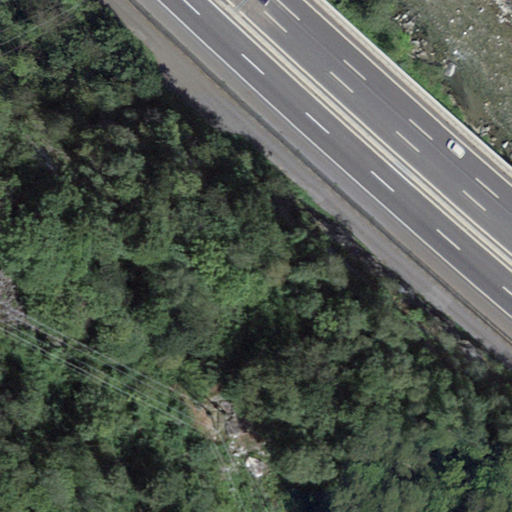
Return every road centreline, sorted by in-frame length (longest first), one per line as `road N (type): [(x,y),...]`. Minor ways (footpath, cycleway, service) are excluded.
road 1 (unclassified): [(108,0),(511,360)]
road 2 (motorway): [(182,0),(511,296)]
road 3 (motorway): [(511,234),(246,0)]
